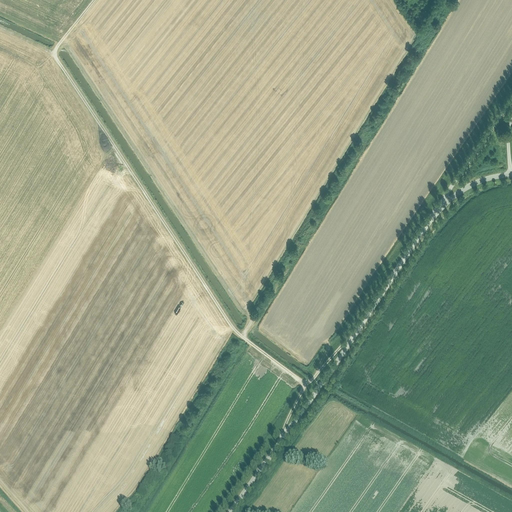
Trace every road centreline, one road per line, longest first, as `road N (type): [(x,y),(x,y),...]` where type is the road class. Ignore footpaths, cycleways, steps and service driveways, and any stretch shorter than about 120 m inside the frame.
road 1 (track): [(305,385),(233,329),(51,54)]
road 2 (tertiary): [(230,511),(438,208)]
road 3 (unclassified): [(438,208),(511,99)]
